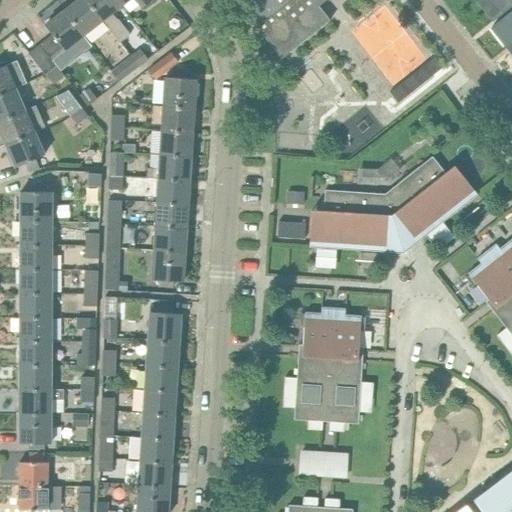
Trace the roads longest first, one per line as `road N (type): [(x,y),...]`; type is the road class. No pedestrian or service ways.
road 1 (unclassified): [(205,511),(234,78),(221,32),(196,0)]
road 2 (residential): [(393,511),(411,319),(429,312),(446,320),(511,403)]
road 3 (residential): [(511,114),(422,0)]
